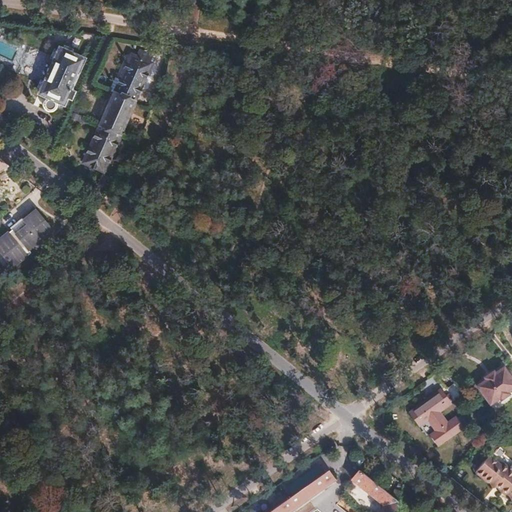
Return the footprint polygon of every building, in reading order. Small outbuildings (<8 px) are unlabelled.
[(54,50),(37,88),(40,90),(39,93),(62,104),(66,97),(70,98),(73,92),(69,89),(83,59),(71,53),(72,50),(64,46),(62,49),(59,48),(57,51),(54,50)] [(106,49),(101,58),(109,62),(114,53),(106,49)] [(131,54),(83,162),(102,171),(151,63),(131,54)] [(14,224),(32,208),(25,200),(6,216),(14,224)] [(11,231),(0,239),(0,251),(12,267),(28,254),(24,249),(28,246),(30,248),(54,229),(38,207),(26,217),(32,224),(19,234),(16,230),(12,233),(11,231)] [(26,217),(14,227),(16,230),(19,234),(32,224),(26,217)] [(487,380),(478,386),(491,405),(500,398),(501,401),(511,394),(509,392),(511,390),(511,376),(505,367),(496,374),(494,372),(485,378),(487,380)] [(454,382),(410,413),(419,426),(428,419),(437,432),(430,437),(437,447),(465,428),(457,418),(448,424),(440,412),(464,395),(454,382)] [(511,462),(496,449),(489,457),(501,467),(503,464),(511,471),(511,462)] [(489,457),(476,474),(494,489),(496,486),(501,490),(500,491),(511,500),(511,471),(503,464),(501,467),(489,457)] [(278,504),(266,511),(287,511),(333,480),(326,470),(286,499),(283,495),(276,500),(278,504)] [(392,511),(400,491),(394,489),(392,497),(359,470),(352,479),(383,505),(380,511),(392,511)]
